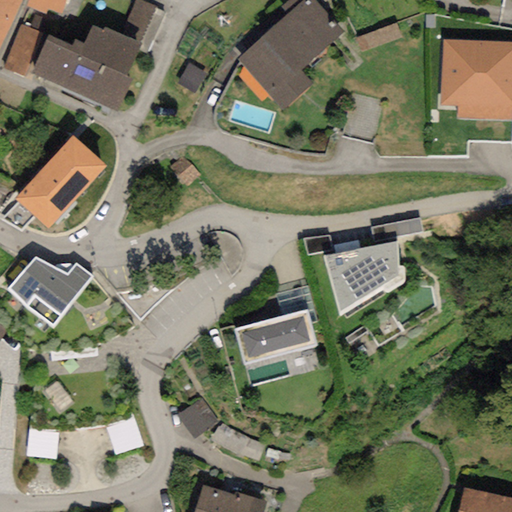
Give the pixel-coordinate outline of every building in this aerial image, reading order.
[(0,0),(0,47),(21,0),(0,0)] [(65,0),(28,0),(26,7),(45,15),(48,8),(60,13),(65,0)] [(139,0),(135,0),(121,35),(141,44),(138,51),(147,54),(165,13),(156,9),(157,7),(139,0)] [(343,33),(314,0),(289,0),(281,7),(287,15),(237,58),(282,110),(313,84),(300,69),(343,33)] [(427,0),(433,11),(457,0),(427,0)] [(41,34),(20,25),(3,67),(24,76),(41,34)] [(102,30),(91,25),(82,44),(74,40),(72,45),(49,35),(31,73),(116,112),(132,78),(126,75),(138,51),(141,44),(121,35),(104,27),(102,30)] [(511,42),(442,40),(440,106),(457,107),(456,118),(511,120),(511,109),(511,42)] [(207,75),(188,62),(176,82),(194,94),(207,75)] [(43,167),(76,198),(106,167),(73,136),(43,167)] [(76,198),(43,167),(14,199),(47,230),(76,198)] [(413,272),(410,226),(317,243),(333,327),(413,272)] [(66,272),(35,257),(7,291),(24,307),(52,327),(93,279),(74,264),(66,272)] [(303,304),(218,326),(230,366),(313,341),(303,304)] [(0,336),(11,318),(0,312),(0,336)] [(134,419),(117,369),(34,378),(29,427),(60,434),(90,433),(105,428),(134,419)] [(206,407),(185,422),(198,441),(220,426),(206,407)] [(143,447),(134,419),(105,428),(115,456),(143,447)] [(55,460),(60,434),(29,427),(25,457),(55,460)] [(234,496),(202,485),(193,511),(262,511),(266,502),(236,492),(234,496)] [(511,511),(511,499),(464,488),(458,511),(511,511)]
